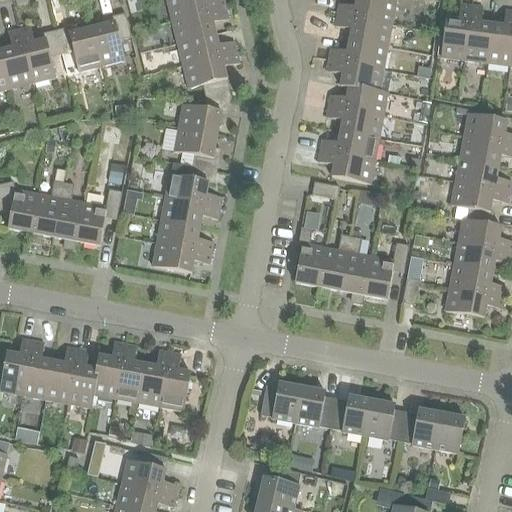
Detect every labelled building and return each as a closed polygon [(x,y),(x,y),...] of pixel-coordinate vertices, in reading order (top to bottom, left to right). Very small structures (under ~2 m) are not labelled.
[(131,14),(141,12),(138,0),(128,2),(131,14)] [(171,24),(225,10),(222,0),(219,0),(207,3),(206,0),(168,0),(166,1),(171,24)] [(339,6),(337,17),(391,27),(396,4),(373,0),(356,0),(355,9),(339,6)] [(464,63),(471,8),(460,6),(458,22),(446,20),(445,25),(441,58),(441,60),(464,63)] [(471,8),(464,63),(487,66),(492,26),(480,25),(483,9),(471,8)] [(225,10),(171,24),(177,46),(215,36),(213,25),(228,21),(225,10)] [(492,26),(487,66),(509,69),(511,47),(511,12),(505,12),(503,28),(492,26)] [(104,27),(92,30),(101,68),(124,63),(119,43),(131,40),(125,15),(123,16),(112,19),(112,20),(103,22),(104,27)] [(391,27),(337,17),(335,28),(350,31),(348,43),(387,50),(391,27)] [(441,24),(437,58),(441,58),(445,25),(442,24),(441,24)] [(30,29),(19,32),(32,85),(55,80),(50,60),(62,57),(56,33),(45,35),(44,35),(43,35),(44,42),(33,44),(30,29)] [(69,29),(56,33),(62,57),(73,54),(78,74),(101,68),(92,30),(79,33),(78,29),(69,31),(69,29)] [(11,50),(0,53),(10,91),(32,85),(19,32),(8,34),(11,50)] [(215,36),(177,46),(182,68),(236,55),(234,44),(218,47),(215,36)] [(387,50),(348,43),(346,54),(330,51),(328,62),(383,72),(387,50)] [(0,93),(10,91),(0,53),(0,52),(0,93)] [(236,55),(182,68),(188,91),(202,88),(205,99),(231,99),(224,69),(239,66),(236,55)] [(383,72),(328,62),(326,73),(342,76),(340,88),(348,90),(348,89),(379,95),(379,93),(383,72)] [(430,71),(418,69),(417,78),(428,80),(430,71)] [(348,89),(348,90),(346,100),(330,97),(328,108),(383,119),(387,95),(379,93),(379,95),(348,89)] [(231,99),(205,99),(203,111),(182,107),(178,130),(217,138),(219,125),(224,126),(225,117),(227,117),(229,105),(231,99)] [(134,118),(133,106),(114,108),(115,119),(134,118)] [(426,127),(430,107),(422,106),(418,126),(426,127)] [(383,119),(328,108),(326,120),(342,123),(340,134),(379,141),(383,119)] [(456,110),(455,116),(467,118),(468,116),(485,119),(486,116),(456,110)] [(463,139),(511,148),(511,137),(504,136),(507,123),(485,119),(468,116),(467,118),(463,139)] [(217,138),(178,130),(174,154),(182,155),(180,167),(192,170),(192,169),(216,174),(219,161),(217,160),(219,151),(214,150),(217,138)] [(379,141),(340,134),(338,145),(322,142),(320,153),(374,163),(379,141)] [(511,148),(463,139),(459,162),(498,169),(500,158),(511,160),(511,148)] [(56,142),(49,141),(47,153),(54,154),(56,142)] [(374,163),(320,153),(318,164),(333,167),(331,179),(370,187),(374,163)] [(420,161),(411,160),(410,169),(418,171),(420,161)] [(498,169),(459,162),(455,184),(509,195),(511,183),(496,180),(498,169)] [(192,169),(192,170),(180,167),(173,166),(170,177),(169,177),(165,200),(219,211),(221,199),(206,196),(208,185),(214,187),(214,185),(216,174),(192,169)] [(108,184),(121,186),(123,175),(110,172),(108,184)] [(31,236),(30,235),(28,245),(38,247),(40,237),(53,240),(64,185),(53,183),(50,199),(38,197),(31,236)] [(8,231),(30,235),(31,236),(38,197),(15,192),(13,184),(0,186),(0,212),(11,214),(8,231)] [(336,202),(339,189),(314,184),(311,197),(336,202)] [(509,195),(455,184),(450,207),(456,209),(454,220),(462,222),(466,222),(466,223),(491,227),(493,214),(489,214),(491,203),(507,206),(509,195)] [(64,185),(53,240),(67,242),(65,252),(75,254),(76,244),(83,205),(71,203),(74,187),(64,185)] [(76,244),(99,248),(105,216),(117,218),(121,194),(109,192),(105,209),(83,205),(76,244)] [(360,203),(379,208),(382,197),(363,192),(360,203)] [(219,211),(165,200),(161,223),(199,230),(202,219),(217,222),(219,211)] [(135,211),(124,208),(122,216),(134,218),(135,211)] [(466,223),(466,222),(462,222),(458,245),(511,255),(511,243),(498,241),(501,229),(491,227),(466,223)] [(199,230),(161,223),(156,245),(211,255),(213,244),(197,241),(199,230)] [(301,230),(298,247),(302,247),(295,285),(317,289),(318,289),(325,250),(309,247),(312,232),(301,230)] [(318,289),(317,289),(316,299),(325,300),(327,291),(340,294),(351,239),(340,237),(337,253),(325,250),(318,289)] [(428,239),(415,237),(413,248),(426,250),(428,239)] [(351,239),(340,294),(354,296),(352,306),(362,307),(363,298),(370,259),(358,257),(361,241),(351,239)] [(211,255),(156,245),(152,268),(191,276),(193,264),(209,267),(211,255)] [(363,298),(386,302),(392,270),(404,272),(408,248),(396,245),(392,263),(370,259),(363,298)] [(511,255),(458,245),(453,267),(492,275),(494,264),(510,267),(511,255)] [(492,275),(453,267),(449,290),(504,300),(506,289),(490,286),(492,275)] [(415,307),(420,283),(407,280),(402,305),(415,307)] [(504,300),(449,290),(445,313),(484,320),(486,308),(502,311),(504,300)] [(0,393),(23,398),(33,343),(22,341),(19,357),(7,355),(0,390),(0,393)] [(33,343),(23,398),(45,402),(52,363),(41,361),(44,345),(33,343)] [(92,397),(94,397),(115,401),(125,346),(114,344),(111,360),(98,358),(96,371),(97,372),(92,397)] [(137,405),(144,366),(133,364),(136,349),(125,346),(115,401),(131,404),(137,405)] [(52,363),(45,402),(67,406),(78,352),(66,350),(64,365),(52,363)] [(78,352),(67,406),(91,411),(94,397),(92,397),(97,372),(96,371),(86,369),(89,354),(78,352)] [(144,366),(137,405),(160,409),(170,355),(159,353),(156,368),(144,366)] [(170,355),(160,409),(183,414),(190,375),(178,373),(181,357),(170,355)] [(272,421),(295,426),(302,390),(278,385),(276,396),(264,394),(260,418),(272,420),(272,421)] [(302,390),(295,426),(318,430),(318,428),(330,431),(334,407),(323,405),(325,394),(302,390)] [(341,434),(365,439),(371,403),(348,398),(346,409),(334,407),(330,431),(342,433),(341,434)] [(388,443),(388,442),(400,444),(404,420),(393,418),(395,407),(371,403),(365,439),(388,443)] [(404,420),(400,444),(411,446),(411,448),(434,452),(441,416),(418,411),(416,422),(404,420)] [(441,416),(434,452),(458,456),(465,420),(441,416)] [(110,429),(108,437),(119,439),(120,431),(110,429)] [(29,432),(18,430),(15,441),(26,443),(29,432)] [(130,443),(152,448),(154,438),(132,433),(130,443)] [(73,444),(71,454),(80,456),(82,457),(84,447),(73,444)] [(95,444),(93,453),(103,456),(106,446),(95,444)] [(127,463),(121,486),(175,499),(178,488),(162,484),(165,472),(168,460),(144,454),(141,466),(127,463)] [(76,471),(79,461),(69,459),(67,468),(76,471)] [(291,459),(289,468),(298,470),(301,461),(291,459)] [(332,469),(330,478),(353,483),(356,474),(332,469)] [(263,479),(258,502),(294,511),(299,488),(298,487),(300,476),(277,470),(274,482),(263,479)] [(54,493),(56,483),(47,481),(45,491),(54,493)] [(431,481),(428,490),(436,492),(438,483),(431,481)] [(175,499),(121,486),(116,508),(132,511),(155,511),(157,506),(172,510),(175,499)] [(424,502),(432,504),(448,507),(451,495),(436,492),(428,490),(427,490),(424,502)] [(430,511),(432,504),(424,502),(386,492),(380,491),(376,507),(393,511),(392,511),(430,511)] [(296,511),(293,511),(294,511),(258,502),(255,511),(296,511)]
